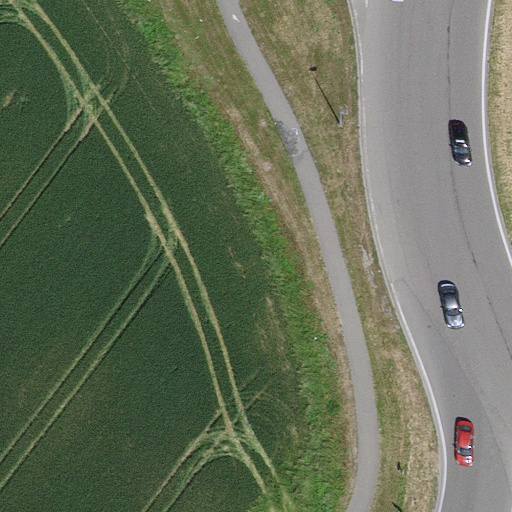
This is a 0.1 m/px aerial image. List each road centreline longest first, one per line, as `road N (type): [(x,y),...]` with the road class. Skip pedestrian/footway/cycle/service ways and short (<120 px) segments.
road 1 (primary): [(427,0),(422,123),(438,228),(502,386)]
road 2 (trunk): [(502,386),(479,511)]
